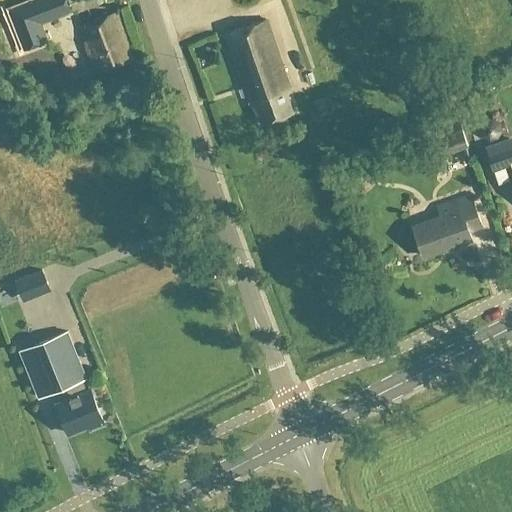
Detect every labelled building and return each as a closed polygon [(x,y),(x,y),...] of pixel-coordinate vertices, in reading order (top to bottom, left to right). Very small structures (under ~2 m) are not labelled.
[(72,11),(67,0),(33,0),(7,10),(23,50),(45,41),(38,24),(72,11)] [(115,14),(79,26),(84,40),(83,41),(94,75),(131,62),(115,14)] [(265,21),(223,35),(249,108),(254,106),(260,124),(292,113),(286,95),(291,93),(265,21)] [(496,140),(500,132),(499,125),(491,120),(483,123),(478,130),(481,138),(487,143),(495,141),(496,140)] [(466,147),(458,125),(431,134),(439,157),(466,147)] [(511,144),(509,145),(508,141),(486,149),(487,153),(486,153),(493,172),(511,166),(511,165),(511,144)] [(441,218),(412,229),(423,259),(470,242),(467,233),(480,228),(469,197),(437,208),(441,218)] [(13,281),(22,302),(48,291),(40,270),(13,281)] [(73,297),(60,302),(68,323),(81,318),(73,297)] [(67,434),(87,426),(88,430),(99,426),(98,422),(101,420),(89,391),(85,392),(81,381),(84,380),(66,333),(30,347),(35,360),(24,364),(37,398),(65,387),(70,398),(55,404),(67,434)]
